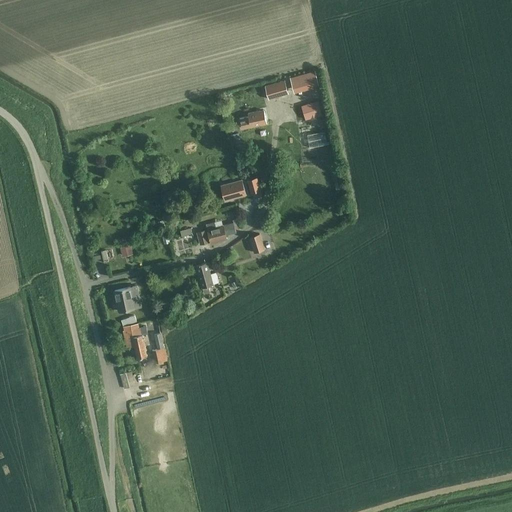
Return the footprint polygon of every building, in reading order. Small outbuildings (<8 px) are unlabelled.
[(268,98),(287,93),(284,80),(264,85),(268,98)] [(319,100),(302,105),(306,118),(311,117),(312,119),(317,117),(317,115),(322,114),(321,109),(323,108),(322,105),(320,105),(319,100)] [(267,123),(264,110),(248,113),(249,116),(239,118),(241,128),(267,123)] [(236,146),(242,144),(239,132),(232,134),(236,146)] [(247,180),(251,193),(261,190),(257,177),(247,180)] [(242,179),(221,185),(225,200),(246,194),(242,179)] [(163,220),(156,222),(159,231),(165,229),(163,220)] [(215,222),(206,224),(211,243),(227,238),(226,235),(236,232),(234,222),(223,225),(223,226),(216,228),(215,222)] [(180,231),(182,236),(192,233),(191,228),(180,231)] [(209,242),(206,230),(197,232),(201,244),(209,242)] [(260,233),(250,236),(255,252),(265,249),(260,233)] [(130,245),(121,248),(123,255),(132,252),(130,245)] [(234,257),(229,250),(221,255),(226,262),(234,257)] [(108,256),(109,262),(121,259),(120,253),(108,256)] [(207,262),(197,265),(203,286),(212,284),(207,262)] [(137,285),(115,290),(119,311),(141,306),(137,285)] [(107,308),(117,306),(114,295),(105,297),(107,308)] [(137,358),(147,356),(143,334),(142,335),(140,327),(139,327),(138,323),(123,326),(124,330),(123,330),(126,347),(134,345),(137,358)] [(166,325),(159,327),(161,333),(161,335),(168,334),(166,325)] [(155,363),(167,360),(164,347),(161,335),(161,333),(154,334),(157,348),(152,350),(153,354),(155,363)]
